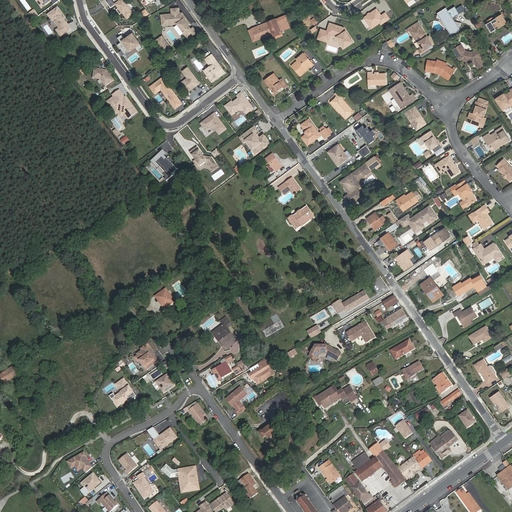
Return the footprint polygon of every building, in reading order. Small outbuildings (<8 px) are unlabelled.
[(106,0),(112,7),(115,5),(115,1),(116,1),(118,3),(120,6),(117,8),(121,13),(124,11),(126,14),(127,13),(130,16),(134,13),(130,7),(131,6),(127,1),(125,3),(123,0),(106,0)] [(60,5),(50,12),(55,19),(56,18),(62,25),(59,27),(63,34),(73,26),(67,17),(66,18),(65,16),(65,15),(63,13),(64,12),(60,5)] [(172,12),(161,13),(162,26),(175,24),(176,27),(180,34),(185,34),(189,39),(199,32),(194,26),(191,28),(190,21),(184,11),(181,11),(180,6),(171,7),(172,12)] [(381,23),(382,25),(391,18),(386,11),(382,14),(378,7),(364,17),(372,29),(381,23)] [(437,14),(436,18),(440,18),(443,19),(452,33),(450,34),(451,35),(460,29),(459,28),(460,25),(461,23),(452,20),(452,18),(448,11),(446,7),(443,9),(442,8),(440,10),(439,12),(437,13),(437,14)] [(455,7),(448,11),(452,18),(459,14),(455,7)] [(141,12),(144,17),(150,14),(147,8),(141,12)] [(313,25),(319,22),(315,15),(309,18),(313,25)] [(491,32),(497,29),(495,27),(499,25),(505,21),(502,15),(494,20),(492,18),(488,20),(489,22),(487,24),(491,32)] [(275,21),(278,29),(287,25),(284,18),(284,17),(275,21)] [(443,19),(440,18),(450,34),(452,33),(443,19)] [(275,21),(253,30),(256,38),(271,31),(274,37),(281,35),(278,29),(275,21)] [(418,22),(407,29),(409,31),(420,25),(418,22)] [(328,31),(321,29),(318,38),(325,40),(327,33),(331,34),(337,36),(344,47),(353,41),(344,27),(334,24),(334,25),(330,24),(328,31)] [(420,25),(409,31),(414,39),(417,38),(418,39),(417,40),(421,47),(425,44),(427,48),(434,44),(430,36),(428,38),(420,25)] [(143,46),(132,30),(126,34),(128,36),(125,38),(122,33),(119,35),(121,38),(119,39),(121,41),(118,43),(125,53),(135,46),(138,50),(143,46)] [(253,30),(249,31),(254,41),(270,35),(272,41),(282,37),(281,35),(274,37),(271,31),(256,38),(253,30)] [(163,34),(156,39),(165,51),(171,46),(163,34)] [(425,44),(421,47),(422,48),(424,47),(428,53),(430,52),(427,48),(425,44)] [(467,64),(471,64),(471,62),(474,63),(478,69),(486,64),(479,53),(476,55),(474,52),(473,53),(465,51),(462,45),(454,50),(460,60),(467,61),(467,64)] [(419,51),(423,57),(428,53),(424,47),(422,48),(419,51)] [(211,65),(204,70),(213,82),(226,72),(212,53),(205,58),(211,65)] [(303,71),(310,66),(311,67),(311,68),(314,65),(304,53),(297,59),(299,62),(293,68),(300,76),(304,73),(303,71)] [(436,70),(443,73),(442,74),(449,79),(455,71),(446,65),(447,64),(438,60),(437,62),(428,61),(426,70),(436,71),(436,70)] [(188,66),(183,70),(188,77),(182,82),(189,91),(195,86),(195,85),(199,82),(188,66)] [(107,69),(95,67),(94,77),(101,78),(106,85),(114,79),(109,72),(108,73),(107,72),(107,69)] [(279,80),(274,73),(264,80),(270,88),(271,87),(272,89),(275,93),(283,87),(285,89),(288,86),(282,78),(279,80)] [(369,85),(386,84),(386,74),(373,74),(373,73),(368,73),(369,85)] [(395,73),(391,77),(396,81),(400,77),(395,73)] [(163,77),(151,86),(155,93),(161,89),(171,101),(177,96),(163,77)] [(409,97),(404,90),(403,91),(402,89),(403,88),(400,84),(390,90),(394,97),(399,103),(401,106),(402,108),(415,99),(412,95),(409,97)] [(120,89),(113,94),(115,96),(108,101),(117,113),(118,112),(122,109),(125,113),(128,118),(137,111),(132,104),(131,105),(129,102),(130,101),(126,96),(125,97),(120,89)] [(511,92),(505,96),(504,94),(496,99),(503,110),(511,105),(511,107),(511,89),(511,90),(511,92)] [(232,100),(225,105),(232,115),(239,110),(243,110),(244,110),(247,114),(254,108),(242,92),(238,95),(240,99),(238,100),(237,100),(233,102),(232,100)] [(354,112),(343,99),(344,98),(338,92),(335,94),(337,97),(332,102),(339,110),(340,109),(342,111),(340,112),(346,119),(354,112)] [(482,123),(489,106),(487,105),(489,101),(485,100),(484,104),(476,101),(475,105),(476,105),(473,113),(470,112),(468,118),(482,123)] [(406,113),(417,130),(425,125),(421,118),(422,118),(415,107),(406,113)] [(227,128),(215,113),(211,115),(212,116),(210,118),(208,117),(201,123),(207,130),(213,125),(219,134),(227,128)] [(308,145),(321,135),(310,119),(302,125),(307,133),(302,137),(308,145)] [(357,130),(362,137),(364,136),(369,143),(377,138),(372,130),(371,131),(368,127),(365,128),(363,125),(357,130)] [(254,127),(242,136),(246,141),(253,150),(257,147),(260,151),(270,143),(263,135),(258,139),(254,134),(258,132),(254,127)] [(321,132),(326,138),(331,134),(326,128),(321,132)] [(505,131),(498,135),(496,132),(491,136),(489,134),(485,137),(487,139),(485,140),(487,143),(488,142),(493,149),(500,145),(501,145),(510,140),(505,131)] [(426,143),(433,153),(443,147),(441,143),(438,144),(434,137),(432,138),(429,132),(421,138),(425,144),(426,143)] [(476,136),(470,140),(474,146),(480,142),(476,136)] [(370,145),(367,147),(371,152),(377,147),(373,141),(369,144),(370,145)] [(349,158),(339,144),(328,152),(338,166),(349,158)] [(366,145),(357,151),(362,159),(371,152),(367,147),(366,145)] [(197,146),(190,151),(196,159),(197,160),(195,162),(198,166),(205,161),(208,162),(211,165),(215,162),(211,156),(204,155),(197,146)] [(162,156),(165,159),(167,157),(164,154),(167,152),(163,148),(159,153),(162,156)] [(172,173),(178,168),(173,162),(172,163),(169,159),(168,157),(167,157),(165,159),(162,156),(159,153),(156,155),(159,159),(156,162),(160,165),(166,171),(163,174),(166,176),(165,178),(167,180),(173,174),(172,173)] [(282,166),(273,154),(266,159),(275,171),(282,166)] [(159,159),(156,155),(151,160),(158,167),(160,165),(156,162),(159,159)] [(460,172),(449,156),(440,163),(445,171),(446,170),(451,178),(460,172)] [(380,166),(374,158),(366,163),(371,170),(375,167),(377,169),(380,166)] [(511,179),(511,167),(504,159),(497,166),(500,169),(499,169),(504,174),(507,174),(507,177),(510,181),(511,179)] [(445,171),(440,163),(436,165),(441,174),(445,171)] [(270,182),(276,178),(273,174),(267,179),(270,182)] [(341,182),(349,194),(361,186),(352,174),(341,182)] [(426,195),(431,191),(422,176),(416,179),(426,195)] [(296,182),(292,178),(283,185),(288,192),(290,191),(293,194),(300,189),(297,185),(295,186),(294,184),(296,182)] [(457,186),(455,184),(451,187),(454,193),(458,191),(459,193),(464,201),(468,206),(476,200),(472,194),(470,194),(469,193),(472,191),(468,184),(467,184),(465,181),(457,186)] [(288,192),(283,185),(279,188),(284,194),(285,194),(288,192)] [(443,200),(449,196),(446,191),(440,195),(443,200)] [(405,210),(419,201),(413,193),(412,192),(406,196),(406,197),(400,202),(405,210)] [(388,197),(381,202),(384,206),(391,201),(389,198),(388,197)] [(493,224),(487,214),(486,213),(487,211),(489,210),(486,205),(474,212),(478,219),(484,229),(493,224)] [(296,230),(314,217),(306,206),(289,219),(296,230)] [(419,213),(412,218),(414,220),(410,223),(413,227),(417,225),(420,230),(425,227),(423,224),(423,222),(426,220),(428,220),(430,223),(438,218),(429,206),(423,211),(424,212),(420,214),(419,213)] [(474,212),(469,215),(474,222),(478,219),(474,212)] [(368,219),(375,230),(384,224),(383,223),(387,221),(383,216),(380,218),(376,213),(368,219)] [(397,221),(392,213),(388,215),(393,223),(397,221)] [(407,215),(399,220),(403,225),(410,219),(407,215)] [(409,224),(416,233),(420,230),(417,225),(413,227),(410,223),(414,220),(412,218),(410,219),(403,225),(404,227),(409,224)] [(446,227),(435,234),(441,242),(445,239),(445,240),(452,235),(446,227)] [(389,233),(382,239),(388,247),(391,245),(394,248),(398,245),(389,233)] [(435,234),(425,242),(430,250),(437,245),(441,242),(435,234)] [(468,236),(463,239),(467,246),(472,242),(468,236)] [(494,243),(485,249),(486,251),(484,251),(480,245),(473,249),(477,255),(478,254),(480,257),(479,258),(482,263),(483,263),(485,263),(488,261),(489,259),(494,256),(497,261),(503,257),(494,243)] [(396,258),(405,270),(413,265),(409,259),(413,257),(408,250),(396,258)] [(478,289),(486,285),(481,275),(477,277),(478,278),(473,280),(478,289)] [(434,301),(444,295),(433,279),(422,287),(427,294),(429,293),(434,301)] [(480,296),(491,289),(489,286),(478,293),(480,296)] [(165,308),(175,301),(166,289),(156,296),(165,308)] [(340,300),(333,304),(335,308),(338,314),(346,309),(347,312),(369,299),(364,291),(343,304),(340,300)] [(396,294),(383,300),(387,308),(400,302),(396,294)] [(472,307),(463,312),(461,309),(454,314),(456,318),(458,316),(463,324),(471,319),(471,320),(477,316),(472,307)] [(407,317),(401,309),(385,319),(382,315),(380,311),(375,314),(378,317),(377,318),(380,323),(382,322),(387,330),(407,317)] [(229,321),(223,325),(214,332),(221,341),(220,342),(223,346),(235,337),(229,330),(228,331),(227,329),(232,325),(229,321)] [(362,335),(366,342),(375,337),(366,321),(361,324),(362,325),(355,329),(354,328),(346,332),(351,341),(362,335)] [(486,326),(470,337),(475,344),(483,339),(484,342),(493,337),(486,326)] [(268,338),(277,332),(274,328),(265,334),(268,338)] [(238,341),(235,337),(223,346),(226,350),(238,341)] [(409,340),(391,351),(396,359),(405,354),(404,353),(409,350),(410,351),(414,348),(409,340)] [(141,361),(147,370),(160,361),(156,355),(157,354),(149,343),(141,348),(142,350),(137,353),(138,355),(135,357),(139,362),(141,361)] [(316,344),(309,356),(316,361),(321,353),(326,354),(337,360),(338,358),(340,359),(341,356),(340,355),(341,353),(332,347),(331,348),(329,347),(329,345),(327,345),(316,344)] [(267,358),(265,359),(258,364),(260,367),(252,372),(249,374),(252,379),(255,377),(258,383),(274,374),(267,362),(269,361),(267,358)] [(493,375),(489,368),(484,359),(474,365),(479,373),(481,372),(488,384),(497,378),(495,374),(493,375)] [(407,380),(417,375),(416,374),(424,369),(419,361),(406,369),(405,369),(402,371),(407,380)] [(222,378),(231,372),(226,362),(216,368),(216,369),(213,371),(219,381),(222,379),(222,378)] [(258,364),(249,369),(252,372),(260,367),(258,364)] [(233,369),(236,374),(241,371),(239,366),(233,369)] [(379,372),(375,366),(369,369),(373,376),(379,372)] [(0,374),(0,375),(5,383),(18,375),(13,367),(0,374)] [(504,379),(511,374),(507,368),(500,374),(504,379)] [(278,381),(285,376),(280,370),(276,373),(278,376),(276,377),(278,381)] [(168,373),(156,382),(165,393),(177,385),(168,373)] [(452,386),(443,373),(434,380),(442,392),(452,386)] [(383,382),(380,377),(373,381),(375,386),(383,382)] [(116,384),(122,393),(113,399),(118,407),(130,399),(128,397),(136,392),(131,385),(130,385),(125,378),(116,384)] [(511,379),(505,385),(507,387),(489,400),(496,410),(511,399),(511,379)] [(325,408),(341,397),(346,405),(357,398),(350,387),(339,393),(334,386),(318,396),(325,408)] [(241,387),(227,399),(232,405),(233,405),(237,409),(236,410),(235,410),(239,415),(246,409),(242,405),(239,402),(239,400),(247,394),(241,387)] [(458,390),(445,400),(448,404),(462,394),(458,390)] [(187,407),(189,410),(200,425),(208,418),(196,402),(187,407)] [(426,408),(416,415),(418,420),(430,412),(426,408)] [(468,409),(459,414),(467,426),(476,420),(468,409)] [(412,434),(403,421),(395,427),(405,440),(412,434)] [(279,431),(273,423),(263,430),(262,429),(259,432),(263,438),(266,435),(269,438),(279,431)] [(153,427),(147,431),(150,435),(151,434),(154,439),(155,438),(156,439),(154,440),(161,449),(177,437),(170,428),(165,432),(167,433),(160,438),(159,437),(157,438),(156,437),(159,435),(153,427)] [(442,439),(433,446),(439,454),(442,459),(447,456),(446,455),(451,452),(448,448),(458,440),(451,431),(442,439)] [(430,443),(433,446),(442,439),(440,435),(430,443)] [(380,444),(385,451),(391,447),(386,440),(380,444)] [(424,450),(415,457),(416,459),(422,468),(423,468),(432,461),(424,450)] [(70,466),(72,469),(76,467),(78,472),(84,468),(86,473),(93,467),(87,457),(88,456),(85,451),(67,461),(70,466)] [(384,452),(376,457),(383,467),(393,480),(396,484),(404,478),(384,452)] [(127,470),(126,471),(129,474),(130,473),(139,466),(128,453),(119,460),(127,470)] [(360,456),(353,462),(359,470),(361,469),(366,465),(360,456)] [(366,465),(361,469),(368,478),(383,467),(376,457),(366,465)] [(407,480),(422,468),(416,459),(415,457),(414,457),(399,469),(400,471),(407,480)] [(511,485),(511,466),(511,465),(510,467),(506,461),(502,463),(507,469),(498,475),(508,488),(511,485)] [(173,469),(167,463),(162,469),(171,477),(180,476),(180,479),(183,478),(182,469),(183,468),(176,469),(173,469)] [(341,476),(332,464),(329,467),(326,463),(320,468),(331,483),(341,476)] [(196,466),(191,467),(190,468),(190,469),(188,469),(187,468),(186,467),(183,468),(182,469),(183,478),(186,478),(187,483),(181,484),(183,492),(200,489),(199,481),(196,481),(195,476),(198,476),(197,467),(196,466)] [(368,478),(361,469),(359,470),(356,472),(362,482),(368,478)] [(140,479),(134,483),(145,499),(156,492),(146,477),(147,476),(144,472),(138,476),(140,479)] [(94,473),(81,483),(90,493),(102,482),(94,473)] [(240,480),(246,488),(243,490),(250,499),(258,493),(253,487),(256,484),(248,474),(240,480)] [(354,474),(352,476),(357,484),(360,482),(354,474)] [(384,508),(385,508),(380,502),(376,497),(374,498),(371,494),(369,496),(360,482),(357,484),(352,476),(346,480),(361,501),(362,500),(368,511),(379,511),(382,510),(384,508)] [(471,511),(475,511),(480,509),(468,493),(466,494),(463,489),(462,488),(456,492),(457,494),(471,511)] [(317,511),(306,495),(302,495),(299,490),(294,493),(298,498),(298,501),(305,511),(317,511)] [(348,511),(357,506),(348,495),(347,492),(345,490),(332,499),(332,501),(340,511),(348,511)] [(115,502),(108,492),(97,501),(100,504),(102,502),(110,511),(118,506),(115,502)] [(234,502),(226,492),(211,504),(216,511),(224,506),(226,508),(234,502)] [(509,505),(511,502),(511,500),(508,494),(503,497),(509,505)] [(167,511),(158,501),(150,508),(153,511),(167,511)] [(198,511),(212,511),(205,503),(202,505),(203,508),(201,509),(198,511)]
